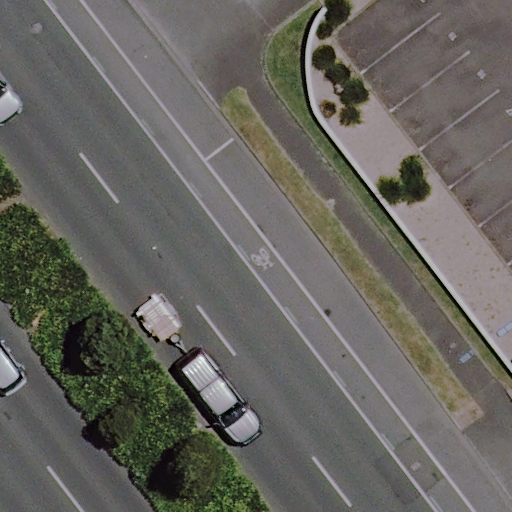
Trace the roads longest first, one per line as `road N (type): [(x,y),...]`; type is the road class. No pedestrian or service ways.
road 1 (secondary): [(0,40),(356,511)]
road 2 (secondary): [(78,511),(0,410)]
